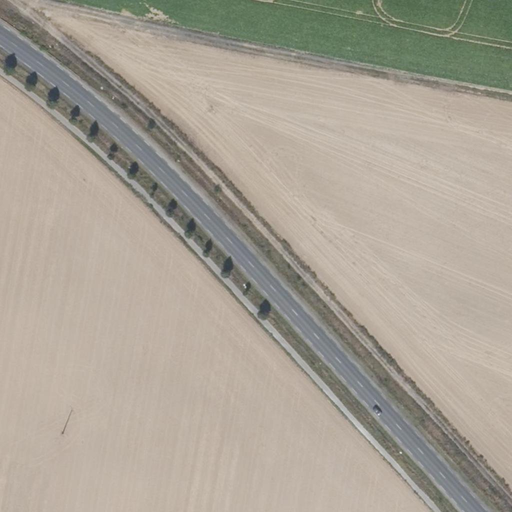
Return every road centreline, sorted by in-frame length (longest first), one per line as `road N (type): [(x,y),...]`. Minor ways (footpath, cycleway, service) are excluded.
road 1 (track): [(6,0),(182,143),(511,503)]
road 2 (secondary): [(475,511),(139,146),(0,36)]
road 3 (track): [(17,0),(511,94)]
